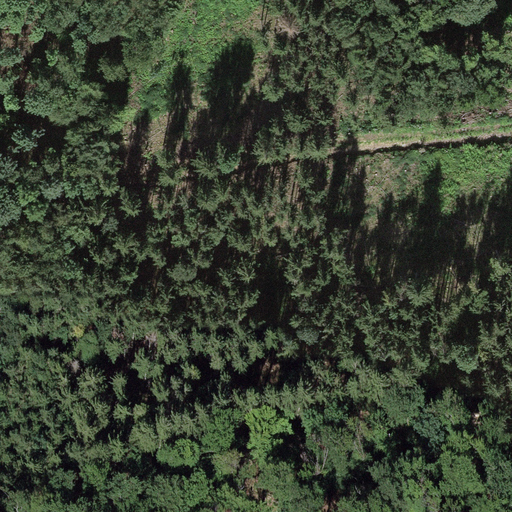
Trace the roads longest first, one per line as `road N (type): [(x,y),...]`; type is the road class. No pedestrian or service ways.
road 1 (track): [(511,131),(292,145),(99,184),(0,226)]
road 2 (track): [(511,417),(282,439),(58,511)]
